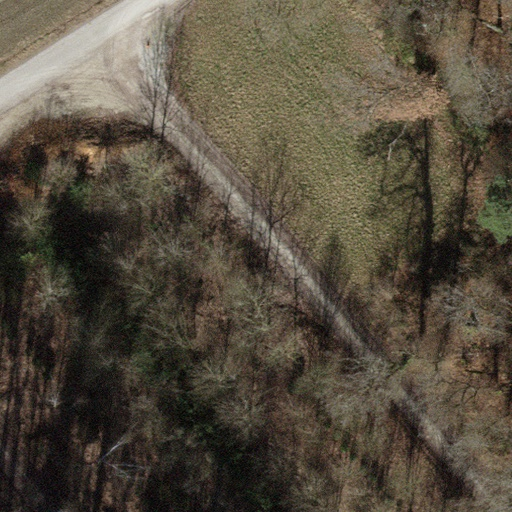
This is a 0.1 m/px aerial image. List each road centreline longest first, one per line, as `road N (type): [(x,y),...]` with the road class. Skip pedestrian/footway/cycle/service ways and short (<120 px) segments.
road 1 (track): [(112,26),(493,511)]
road 2 (unclassified): [(153,0),(0,97)]
